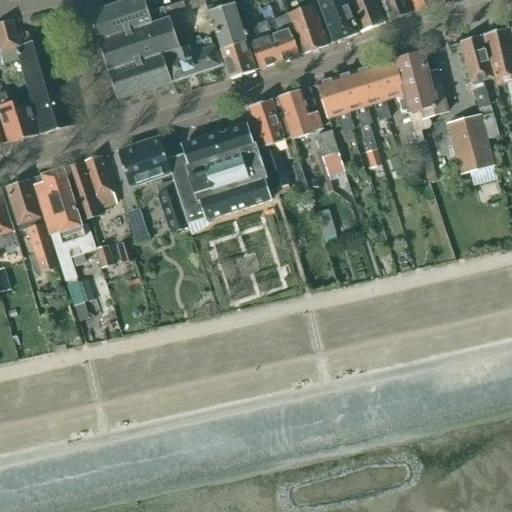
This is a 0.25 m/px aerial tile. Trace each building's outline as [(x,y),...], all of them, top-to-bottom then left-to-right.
[(183,58),(180,50),(170,18),(167,19),(163,9),(148,13),(143,0),(132,0),(89,14),(98,43),(97,44),(107,73),(108,72),(118,101),(173,83),(166,63),(183,58)] [(224,0),(204,0),(208,12),(227,7),(224,0)] [(301,56),(328,46),(310,0),(300,0),(304,9),(287,15),(288,16),(301,56)] [(333,44),(360,34),(348,4),(346,0),(317,0),(322,13),(322,14),(333,44)] [(347,0),(361,34),(385,24),(375,0),(347,0)] [(379,0),(389,23),(412,14),(406,0),(379,0)] [(410,0),(416,13),(445,0),(444,0),(410,0)] [(230,80),(256,72),(246,42),(247,41),(235,4),(227,7),(208,12),(230,80)] [(288,16),(266,23),(279,64),(295,58),(299,57),(300,57),(301,56),(288,16)] [(0,52),(0,53),(14,49),(14,48),(19,46),(14,21),(0,24),(0,52)] [(260,70),(279,64),(266,23),(253,27),(258,41),(251,44),(260,70)] [(507,85),(511,108),(511,45),(508,29),(483,36),(497,87),(507,85)] [(492,78),(481,37),(460,43),(471,84),(467,85),(469,91),(473,90),(478,109),(490,106),(483,81),(492,78)] [(14,48),(14,49),(23,78),(40,136),(76,126),(51,40),(20,48),(19,46),(14,48)] [(213,48),(210,40),(203,42),(206,51),(190,56),(188,47),(180,50),(183,58),(166,63),(173,83),(221,67),(214,48),(213,48)] [(14,49),(0,53),(7,82),(23,78),(14,49)] [(422,53),(395,61),(409,113),(418,144),(424,142),(421,132),(427,130),(428,129),(429,127),(430,126),(430,124),(429,122),(428,121),(427,120),(426,119),(424,119),(447,113),(439,82),(436,69),(427,72),(422,53)] [(374,68),(385,100),(393,97),(399,116),(409,113),(395,61),(374,68)] [(390,119),(385,100),(374,68),(356,73),(366,105),(373,103),(379,122),(390,119)] [(372,124),(366,105),(356,73),(338,79),(348,111),(355,109),(361,128),(372,124)] [(354,130),(348,111),(338,79),(317,86),(327,118),(337,115),(343,134),(354,130)] [(290,133),(291,139),(292,139),(292,141),(315,133),(315,132),(321,130),(317,117),(318,117),(309,89),(301,91),(279,98),(279,99),(290,133)] [(0,95),(0,117),(9,144),(19,141),(22,140),(39,136),(29,99),(10,104),(6,93),(0,95)] [(290,133),(279,99),(271,101),(249,108),(276,190),(288,186),(274,145),(285,142),(284,141),(291,139),(290,133)] [(490,106),(478,109),(480,116),(487,140),(499,137),(490,106)] [(480,116),(448,124),(462,176),(471,173),(494,167),(487,140),(480,116)] [(175,190),(187,225),(205,220),(206,223),(271,202),(265,182),(268,181),(256,144),(254,145),(247,124),(179,146),(182,155),(166,160),(171,175),(175,190)] [(328,177),(344,172),(331,132),(316,137),(328,177)] [(372,133),(363,135),(368,151),(377,149),(372,133)] [(171,175),(166,160),(159,138),(118,152),(130,189),(171,175)] [(424,142),(418,144),(423,164),(432,161),(427,141),(424,142)] [(368,151),(366,151),(370,169),(381,165),(377,149),(368,151)] [(100,210),(117,205),(101,158),(84,163),(100,210)] [(398,158),(389,160),(393,172),(401,169),(398,158)] [(84,222),(102,216),(83,163),(66,169),(84,222)] [(299,163),(292,166),(298,182),(305,180),(299,163)] [(494,167),(471,173),(474,186),(498,180),(494,167)] [(82,227),(63,170),(32,180),(51,237),(66,283),(77,279),(70,259),(95,251),(95,250),(96,250),(88,225),(82,227)] [(435,173),(426,175),(429,184),(437,181),(435,173)] [(57,270),(29,181),(6,188),(20,232),(28,229),(35,255),(29,257),(35,276),(57,270)] [(17,243),(0,190),(0,249),(4,248),(4,247),(17,243)] [(175,190),(158,196),(171,234),(188,228),(187,225),(175,190)] [(129,214),(139,245),(152,240),(141,210),(129,214)] [(328,210),(316,214),(324,238),(336,234),(328,210)] [(137,260),(130,241),(119,245),(125,264),(137,260)] [(101,269),(112,265),(106,246),(96,250),(95,250),(95,251),(101,269)] [(0,293),(10,291),(4,269),(0,270),(0,293)] [(78,283),(77,279),(66,283),(79,322),(87,320),(82,304),(94,300),(88,280),(78,283)] [(140,280),(125,284),(127,290),(141,286),(140,280)]
